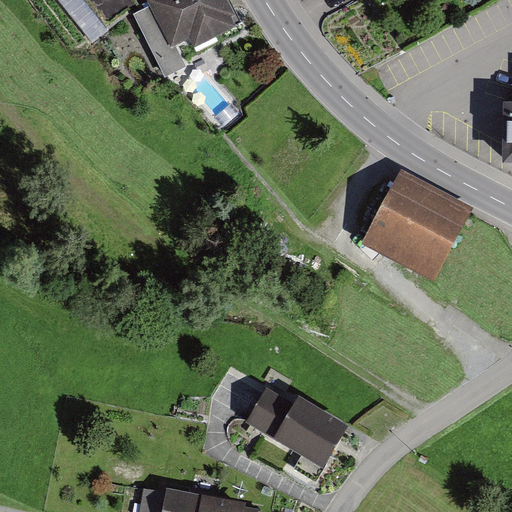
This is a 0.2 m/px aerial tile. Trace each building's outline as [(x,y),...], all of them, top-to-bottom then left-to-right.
[(139,9),(132,0),(70,0),(101,39),(139,9)] [(230,0),(158,0),(157,1),(183,51),(196,44),(200,52),(245,29),(230,0)] [(402,176),(362,252),(435,290),(475,214),(402,176)] [(354,427),(280,390),(261,428),(334,465),(354,427)] [(254,511),(255,510),(150,488),(145,511),(254,511)]
